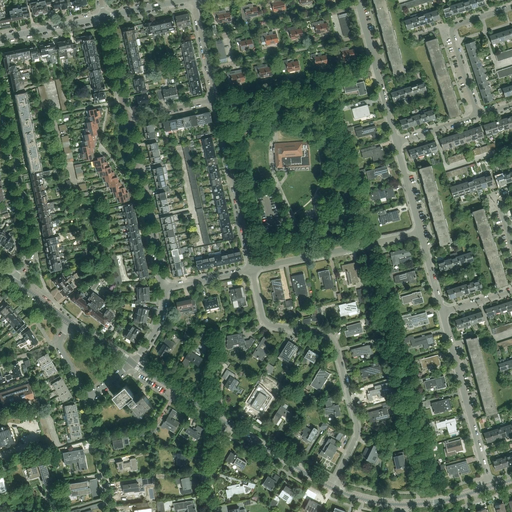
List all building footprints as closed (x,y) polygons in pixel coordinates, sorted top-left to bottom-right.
[(0,0),(0,22),(9,21),(9,17),(4,18),(2,8),(7,7),(7,5),(2,6),(1,2),(3,2),(3,0),(4,0),(0,0)] [(34,0),(35,3),(29,4),(30,8),(32,8),(33,16),(40,15),(37,0),(34,0)] [(47,0),(44,0),(44,1),(40,2),(39,0),(37,0),(40,15),(47,14),(45,5),(48,5),(47,0)] [(54,12),(61,11),(58,0),(47,0),(48,5),(51,4),(51,5),(53,4),(54,6),(53,6),(53,9),(54,9),(54,12)] [(58,0),(61,11),(68,9),(67,6),(71,5),(70,2),(70,3),(69,0),(67,0),(67,1),(66,1),(65,0),(58,0)] [(286,9),(284,1),(281,1),(280,0),(270,0),(268,1),(268,4),(272,3),(274,12),(286,9)] [(373,0),(379,19),(390,16),(385,0),(373,0)] [(469,0),(468,0),(463,2),(466,11),(468,11),(468,10),(472,9),(473,9),(469,0)] [(479,7),(476,0),(469,0),(473,9),(474,9),(475,8),(479,6),(479,7)] [(15,8),(14,8),(17,20),(23,18),(21,9),(17,9),(17,8),(16,2),(14,2),(15,8)] [(463,2),(456,4),(459,13),(461,14),(461,12),(465,11),(466,11),(463,2)] [(21,4),(20,5),(21,9),(23,18),(30,17),(27,6),(22,7),(21,4)] [(250,5),(248,6),(248,5),(240,7),(241,10),(245,9),(247,18),(258,15),(257,7),(253,7),(253,4),(250,4),(250,5)] [(456,4),(450,6),(452,15),(455,16),(455,14),(459,13),(456,4)] [(448,16),(452,15),(450,6),(443,8),(446,18),(448,18),(448,16)] [(17,20),(14,8),(12,9),(12,10),(9,11),(11,21),(17,20)] [(434,21),(436,21),(436,20),(441,19),(438,10),(431,12),(434,21)] [(220,22),(220,23),(234,20),(233,17),(230,17),(229,12),(220,14),(219,11),(214,12),(215,16),(218,15),(219,18),(216,18),(217,23),(220,22)] [(429,22),(434,21),(431,12),(424,14),(427,23),(429,24),(429,22)] [(182,16),(185,29),(187,29),(186,26),(191,25),(189,14),(182,16)] [(417,14),(410,17),(411,18),(414,27),(414,28),(416,28),(416,27),(421,25),(418,16),(417,14)] [(423,25),(427,23),(424,14),(418,16),(421,25),(423,26),(423,25)] [(176,17),(177,20),(178,26),(178,28),(183,27),(184,30),(185,29),(182,16),(176,17)] [(395,34),(390,16),(379,19),(384,37),(395,34)] [(173,18),(166,20),(169,31),(175,29),(175,26),(178,26),(177,20),(174,21),(173,18)] [(409,29),(414,27),(411,18),(404,21),(407,30),(409,30),(409,29)] [(164,32),(169,31),(166,20),(160,21),(163,36),(165,35),(164,32)] [(317,34),(329,32),(327,23),(324,24),(323,20),(311,23),(312,27),(315,26),(317,34)] [(160,21),(153,23),(156,34),(156,33),(161,32),(162,36),(163,36),(160,21)] [(157,38),(156,34),(153,23),(152,23),(152,22),(146,24),(145,25),(146,29),(148,29),(149,34),(153,33),(153,35),(154,34),(155,38),(157,38)] [(290,32),(292,40),(303,37),(302,29),(297,30),(296,29),(295,26),(286,28),(287,32),(290,32)] [(125,35),(136,33),(135,27),(131,28),(131,27),(126,28),(123,29),(125,35)] [(503,32),(505,40),(509,39),(510,40),(511,39),(511,38),(509,30),(503,32)] [(266,41),(267,45),(278,43),(276,34),(273,35),(272,31),(261,34),(262,37),(260,38),(261,42),(266,41)] [(496,34),(499,42),(503,41),(503,42),(506,41),(505,40),(503,32),(496,34)] [(126,42),(136,40),(137,40),(136,33),(125,35),(126,42)] [(400,53),(395,34),(384,37),(389,56),(400,53)] [(492,44),(496,43),(496,44),(499,44),(499,42),(496,34),(489,36),(492,44)] [(82,41),(83,44),(94,42),(94,41),(93,36),(92,36),(92,35),(75,38),(76,42),(82,41)] [(242,50),(253,48),(251,39),(241,42),(240,38),(236,39),(237,43),(240,42),(242,50)] [(437,38),(426,42),(432,61),(443,57),(440,49),(441,49),(440,47),(439,47),(437,38)] [(71,39),(64,41),(65,44),(64,44),(66,52),(70,52),(71,55),(74,55),(75,55),(75,52),(76,52),(76,50),(76,48),(75,46),(75,44),(72,45),(71,39)] [(126,42),(127,49),(137,46),(136,40),(126,42)] [(58,46),(57,46),(58,52),(58,53),(59,57),(67,56),(66,52),(64,44),(65,44),(64,41),(57,42),(58,46)] [(193,47),(191,41),(181,43),(182,47),(180,48),(180,50),(193,47)] [(467,51),(477,48),(476,48),(475,44),(476,44),(475,41),(465,44),(467,51)] [(83,44),(85,51),(92,49),(91,49),(93,48),(93,49),(94,49),(94,48),(95,48),(94,42),(83,44)] [(53,43),(46,44),(49,60),(52,59),(51,55),(55,54),(55,52),(58,52),(57,46),(54,47),(53,43)] [(40,49),(37,50),(38,56),(40,55),(40,56),(41,55),(42,57),(46,56),(47,60),(49,60),(46,44),(39,46),(40,49)] [(35,46),(29,48),(32,62),(33,61),(33,60),(38,59),(40,58),(40,56),(40,55),(38,56),(37,50),(36,50),(35,46)] [(139,53),(137,46),(127,49),(129,55),(139,53)] [(194,54),(193,47),(180,50),(180,52),(183,52),(184,56),(194,54)] [(343,48),(338,49),(339,53),(342,52),(344,60),(356,58),(354,49),(349,50),(348,47),(343,48)] [(23,59),(23,60),(27,59),(26,58),(30,57),(28,48),(21,49),(23,59)] [(85,51),(86,57),(97,55),(95,48),(94,48),(94,49),(93,49),(93,48),(91,49),(92,49),(85,51)] [(470,58),(479,54),(478,55),(477,51),(478,50),(477,48),(467,51),(470,58)] [(20,59),(23,59),(21,49),(15,51),(17,60),(17,61),(20,61),(20,59)] [(8,52),(10,61),(10,62),(14,62),(14,61),(17,60),(15,51),(8,52)] [(9,67),(9,66),(8,62),(10,61),(8,52),(2,53),(5,68),(9,67)] [(130,62),(140,59),(139,53),(129,55),(130,62)] [(316,66),(328,63),(326,55),(321,56),(321,53),(318,53),(318,57),(315,58),(314,54),(310,55),(311,59),(315,58),(316,66)] [(405,73),(400,53),(389,56),(394,76),(402,74),(402,75),(404,74),(404,73),(405,73)] [(196,60),(194,54),(184,56),(185,61),(182,61),(183,63),(196,60)] [(472,64),(480,61),(479,58),(480,57),(479,54),(470,58),(472,64)] [(98,61),(97,55),(86,57),(87,64),(98,61)] [(445,65),(443,57),(432,61),(438,80),(449,76),(446,68),(447,68),(446,65),(445,65)] [(132,68),(142,66),(140,59),(130,62),(132,68)] [(196,60),(183,63),(183,65),(186,64),(187,69),(197,67),(196,60)] [(289,72),(300,69),(298,61),(288,63),(287,60),(283,61),(283,64),(282,64),(283,66),(284,68),(285,69),(287,69),(288,68),(289,72)] [(100,68),(98,61),(87,64),(88,67),(87,67),(87,68),(84,69),(84,71),(100,68)] [(482,64),(481,61),(480,61),(472,64),(474,71),(482,68),(481,64),(482,64)] [(261,78),(272,75),(270,67),(268,67),(267,64),(255,67),(256,70),(259,70),(261,78)] [(5,68),(6,73),(10,73),(18,71),(17,71),(19,71),(22,70),(22,69),(17,69),(15,69),(15,65),(9,66),(9,67),(5,68)] [(138,74),(138,76),(144,75),(142,66),(132,68),(133,74),(138,74)] [(197,67),(187,69),(188,74),(185,74),(186,76),(199,73),(197,67)] [(485,70),(484,68),(484,67),(482,68),(474,71),(476,77),(486,74),(485,74),(483,71),(485,70)] [(90,71),(91,78),(101,76),(100,69),(90,71)] [(10,73),(12,87),(13,91),(23,88),(22,85),(24,85),(28,84),(27,79),(23,80),(21,80),(20,77),(31,75),(31,72),(22,74),(20,74),(19,71),(17,71),(18,71),(10,73),(6,73),(6,74),(10,73)] [(232,84),(244,81),(242,73),(237,74),(236,71),(227,73),(227,76),(230,76),(232,84)] [(200,80),(199,73),(186,76),(186,78),(189,77),(190,82),(200,80)] [(476,77),(478,84),(488,81),(488,80),(487,81),(485,77),(487,77),(486,74),(476,77)] [(134,79),(136,86),(145,84),(144,75),(138,76),(139,78),(134,79)] [(91,78),(93,84),(102,82),(101,76),(91,78)] [(451,84),(449,76),(438,80),(444,98),(455,95),(452,87),(453,87),(452,84),(451,84)] [(202,86),(200,80),(190,82),(191,87),(188,87),(189,89),(202,86)] [(478,84),(480,91),(490,87),(489,87),(488,84),(489,84),(488,81),(478,84)] [(93,84),(95,94),(101,93),(100,90),(104,89),(102,82),(93,84)] [(360,95),(367,93),(364,82),(356,84),(357,84),(344,87),(346,93),(358,91),(360,95)] [(424,82),(418,84),(421,93),(425,92),(426,93),(427,91),(424,82)] [(141,91),(141,94),(147,93),(145,84),(136,86),(137,92),(141,91)] [(418,84),(411,86),(414,96),(414,95),(418,94),(419,95),(421,93),(418,84)] [(203,93),(202,86),(189,89),(189,91),(192,90),(193,95),(203,93)] [(411,86),(404,88),(407,97),(412,96),(412,97),(414,96),(411,86)] [(480,91),(483,97),(492,94),(491,94),(490,90),(491,90),(490,87),(480,91)] [(505,97),(511,95),(509,87),(505,88),(505,87),(502,88),(505,97)] [(169,89),(170,90),(172,100),(178,98),(176,88),(172,89),(172,88),(169,89)] [(404,88),(398,91),(401,99),(405,98),(406,99),(408,98),(407,97),(404,88)] [(165,101),(172,100),(170,90),(166,90),(166,89),(156,91),(158,100),(165,99),(165,101)] [(401,100),(401,99),(398,91),(393,92),(391,93),(394,102),(398,100),(399,101),(401,100)] [(25,92),(14,95),(18,114),(29,112),(25,92)] [(103,92),(101,93),(95,94),(94,94),(95,100),(93,101),(94,104),(99,103),(99,100),(105,99),(105,98),(105,95),(104,95),(103,92)] [(137,98),(139,105),(150,103),(149,99),(152,98),(151,95),(149,95),(148,92),(147,93),(141,94),(142,97),(137,98)] [(485,104),(493,101),(492,97),(493,97),(492,94),(483,97),(485,104)] [(457,103),(455,95),(444,98),(450,118),(461,114),(458,105),(459,105),(458,102),(457,103)] [(355,120),(370,116),(367,106),(361,108),(360,107),(352,109),(355,120)] [(89,110),(90,116),(92,116),(92,118),(100,116),(101,116),(102,112),(101,110),(96,111),(95,109),(89,110)] [(419,112),(420,114),(423,123),(429,121),(426,112),(426,110),(419,112)] [(429,121),(436,119),(433,110),(426,112),(429,121)] [(18,114),(22,134),(33,132),(29,112),(18,114)] [(210,112),(203,113),(206,123),(212,122),(210,112)] [(197,115),(199,125),(206,123),(203,113),(197,115)] [(416,125),(423,123),(420,114),(413,116),(416,125)] [(190,116),(192,126),(199,125),(197,115),(190,116)] [(101,118),(100,116),(92,118),(92,116),(90,116),(88,117),(89,122),(91,122),(91,124),(99,123),(100,122),(101,118)] [(183,118),(186,128),(192,126),(190,116),(183,118)] [(413,116),(407,118),(410,127),(416,125),(413,116)] [(177,119),(179,129),(186,128),(183,118),(177,119)] [(403,129),(410,127),(407,118),(400,120),(403,129)] [(501,120),(505,131),(505,133),(507,132),(507,130),(510,129),(507,118),(501,120)] [(177,119),(170,121),(172,131),(179,129),(177,119)] [(495,122),(499,133),(499,135),(502,134),(501,132),(505,131),(501,120),(495,122)] [(164,122),(166,132),(172,131),(170,121),(164,122)] [(99,124),(99,123),(91,124),(91,122),(89,122),(87,123),(88,128),(90,128),(90,130),(98,129),(99,128),(99,124)] [(489,123),(493,135),(494,136),(496,136),(495,134),(499,133),(495,122),(489,123)] [(490,136),(493,135),(489,123),(484,125),(488,138),(490,138),(490,136)] [(144,126),(145,133),(155,131),(154,124),(144,126)] [(373,138),(378,136),(375,126),(363,130),(362,127),(355,128),(357,133),(357,134),(358,140),(373,136),(373,138)] [(475,128),(478,139),(479,141),(481,140),(481,138),(484,137),(481,126),(475,128)] [(89,136),(97,135),(98,131),(98,129),(90,130),(90,128),(88,128),(85,129),(87,134),(88,134),(89,136)] [(475,140),(478,139),(475,128),(469,130),(472,141),(473,143),(475,142),(475,140)] [(463,132),(467,143),(467,145),(470,144),(469,142),(472,141),(469,130),(463,132)] [(149,139),(150,141),(158,139),(158,137),(156,137),(155,131),(145,133),(146,139),(149,139)] [(33,132),(22,134),(26,153),(37,151),(33,132)] [(457,134),(461,145),(461,147),(464,146),(463,144),(467,143),(463,132),(457,134)] [(88,142),(95,141),(96,141),(97,137),(97,135),(89,136),(88,134),(87,134),(84,135),(85,140),(87,140),(88,142)] [(452,136),(455,147),(456,148),(458,148),(458,146),(461,145),(457,134),(452,136)] [(446,137),(449,149),(450,150),(452,149),(452,148),(455,147),(452,136),(446,137)] [(202,139),(204,146),(213,144),(212,137),(202,139)] [(440,139),(444,152),(447,151),(446,150),(449,149),(446,137),(440,139)] [(148,145),(149,151),(159,149),(158,143),(159,142),(158,139),(150,141),(150,144),(148,145)] [(96,143),(95,141),(88,142),(87,140),(85,140),(83,141),(84,146),(86,146),(87,149),(94,147),(95,147),(96,143)] [(308,141),(278,143),(275,144),(276,168),(288,167),(310,166),(308,141)] [(435,142),(429,144),(432,153),(438,150),(435,142)] [(215,150),(213,144),(204,146),(205,152),(215,150)] [(429,144),(422,146),(425,155),(432,153),(429,144)] [(95,149),(94,147),(87,149),(86,146),(84,146),(82,147),(83,153),(85,152),(85,155),(93,153),(94,153),(95,149)] [(422,146),(415,148),(418,157),(425,155),(422,146)] [(376,160),(384,158),(381,147),(376,148),(376,149),(368,151),(368,148),(361,150),(362,154),(363,159),(375,155),(376,160)] [(411,159),(418,157),(415,148),(409,150),(411,159)] [(160,155),(159,149),(149,151),(150,157),(160,155)] [(216,157),(215,150),(205,152),(207,159),(216,157)] [(37,151),(26,153),(30,173),(41,171),(37,151)] [(95,159),(93,153),(85,155),(85,152),(83,153),(81,153),(82,159),(86,158),(87,161),(95,159)] [(162,161),(160,155),(150,157),(152,164),(155,163),(155,166),(164,164),(163,161),(162,161)] [(98,164),(106,162),(105,160),(103,157),(97,158),(97,161),(93,161),(94,167),(97,167),(98,166),(98,164)] [(218,164),(216,157),(207,159),(208,166),(218,164)] [(107,162),(106,162),(98,164),(98,166),(97,167),(98,172),(100,172),(102,172),(102,169),(109,167),(109,165),(107,162)] [(164,167),(164,164),(155,166),(156,168),(153,169),(154,176),(164,174),(163,167),(164,167)] [(219,171),(218,164),(208,166),(210,173),(219,171)] [(425,189),(436,186),(431,166),(420,169),(425,189)] [(110,167),(109,167),(102,169),(102,172),(100,172),(102,177),(104,177),(106,177),(105,174),(113,172),(113,170),(110,167)] [(368,180),(370,179),(378,177),(377,175),(382,174),(383,178),(390,177),(387,168),(385,169),(384,167),(368,171),(366,172),(368,180)] [(30,174),(36,204),(37,204),(37,205),(48,203),(42,175),(44,174),(45,175),(49,174),(49,171),(30,174)] [(210,173),(211,179),(221,177),(219,171),(210,173)] [(114,172),(113,172),(105,174),(106,177),(104,177),(105,182),(108,182),(109,182),(109,179),(117,178),(116,175),(114,172)] [(484,175),(488,187),(494,186),(490,172),(487,173),(488,174),(487,174),(487,173),(486,173),(486,174),(485,174),(484,175)] [(506,184),(511,181),(511,178),(510,172),(509,172),(510,173),(506,174),(506,173),(503,174),(506,184)] [(154,176),(156,182),(166,180),(168,180),(167,173),(164,174),(154,176)] [(482,177),(479,178),(483,189),(488,187),(484,175),(484,174),(482,175),(482,177)] [(500,186),(506,184),(503,174),(503,175),(500,176),(499,175),(496,176),(500,186)] [(477,191),(483,189),(479,178),(478,176),(476,177),(477,179),(473,180),(477,191)] [(113,184),(120,183),(120,180),(118,177),(117,178),(109,179),(109,182),(108,182),(109,188),(111,187),(113,187),(113,184)] [(221,177),(211,179),(213,186),(222,184),(221,177)] [(477,191),(473,180),(472,178),(470,179),(471,181),(467,182),(471,193),(477,191)] [(161,191),(169,189),(169,186),(167,187),(166,180),(156,182),(157,189),(160,189),(161,191)] [(465,183),(462,184),(465,195),(471,193),(467,182),(467,180),(464,181),(465,183)] [(116,189),(124,188),(123,185),(121,182),(120,183),(113,184),(113,187),(111,187),(113,192),(114,192),(116,192),(116,189)] [(460,196),(465,195),(462,184),(461,182),(458,183),(459,184),(456,186),(460,196)] [(454,198),(460,196),(456,186),(455,183),(453,184),(453,186),(450,187),(454,198)] [(214,190),(214,193),(224,191),(222,184),(213,186),(213,187),(210,187),(210,191),(214,190)] [(441,204),(436,186),(425,189),(430,208),(441,204)] [(125,187),(124,188),(116,189),(116,192),(114,192),(116,198),(118,197),(120,197),(119,194),(127,193),(127,191),(125,187)] [(386,199),(395,197),(393,188),(386,190),(385,189),(373,192),(374,194),(371,195),(372,201),(375,200),(375,201),(380,200),(380,199),(386,197),(386,199)] [(156,195),(157,201),(167,199),(166,192),(170,192),(169,189),(161,191),(161,193),(158,194),(156,195)] [(224,191),(214,193),(216,200),(225,198),(224,191)] [(128,192),(127,193),(119,194),(120,197),(118,197),(120,203),(126,201),(126,202),(129,201),(128,199),(131,198),(130,196),(128,192)] [(157,201),(158,208),(169,205),(168,202),(172,201),(171,198),(167,199),(157,201)] [(227,204),(225,198),(216,200),(217,206),(227,204)] [(48,203),(37,205),(38,207),(38,211),(50,209),(54,208),(53,202),(48,203)] [(121,206),(123,213),(134,210),(132,204),(121,206)] [(228,211),(227,204),(217,206),(219,213),(228,211)] [(446,223),(441,204),(430,208),(435,226),(446,223)] [(170,212),(169,205),(158,208),(160,214),(170,212)] [(38,211),(40,218),(50,215),(57,214),(51,215),(50,212),(51,212),(51,211),(54,210),(54,209),(56,209),(55,208),(50,209),(38,211)] [(473,212),(479,231),(490,227),(488,220),(487,217),(484,208),(473,212)] [(124,219),(135,217),(134,210),(123,213),(119,214),(120,216),(120,217),(124,216),(124,219)] [(387,213),(386,210),(379,212),(380,217),(382,225),(386,224),(385,223),(387,222),(387,223),(388,222),(392,221),(393,222),(400,220),(399,215),(398,216),(398,214),(399,213),(399,210),(390,213),(390,212),(387,213)] [(229,218),(228,211),(219,213),(220,220),(229,218)] [(40,218),(41,224),(58,220),(52,221),(51,218),(53,218),(52,217),(56,217),(55,215),(57,215),(57,214),(50,215),(40,218)] [(161,218),(162,225),(172,223),(171,216),(161,218)] [(124,219),(126,226),(137,223),(135,217),(124,219)] [(231,225),(229,218),(220,220),(222,227),(231,225)] [(41,224),(42,230),(59,226),(58,225),(61,224),(60,221),(58,221),(58,220),(41,224)] [(127,232),(138,230),(137,223),(126,226),(123,227),(123,228),(123,229),(126,228),(127,232)] [(162,225),(164,231),(174,229),(172,223),(162,225)] [(452,243),(446,223),(435,226),(440,246),(448,244),(449,245),(451,244),(450,243),(452,243)] [(232,232),(231,225),(222,227),(223,233),(232,232)] [(0,239),(4,233),(8,227),(6,226),(3,230),(4,231),(3,232),(0,230),(0,239)] [(59,226),(42,230),(43,236),(55,234),(54,230),(55,230),(55,229),(58,229),(58,228),(59,227),(59,226)] [(493,236),(490,227),(479,231),(485,250),(496,246),(494,239),(494,238),(493,235),(493,236)] [(164,231),(165,238),(175,236),(174,229),(164,231)] [(129,239),(139,236),(138,230),(127,232),(129,239)] [(10,236),(3,246),(12,253),(15,249),(13,240),(11,239),(12,238),(11,237),(12,236),(11,232),(10,233),(10,236)] [(223,233),(225,240),(234,238),(232,232),(223,233)] [(0,239),(0,243),(3,246),(10,236),(4,233),(0,239)] [(178,235),(175,236),(165,238),(167,244),(179,242),(178,235)] [(45,247),(56,244),(55,240),(63,239),(62,236),(44,240),(45,247)] [(139,236),(129,239),(130,245),(141,243),(139,236)] [(167,244),(168,251),(178,249),(181,248),(179,242),(167,244)] [(131,248),(132,252),(142,249),(141,243),(130,245),(124,247),(124,249),(128,248),(128,249),(131,248)] [(47,253),(57,251),(57,250),(63,249),(63,248),(61,248),(61,247),(59,247),(58,249),(57,249),(56,244),(45,247),(47,253)] [(499,254),(496,246),(485,250),(491,269),(502,265),(500,257),(499,254)] [(142,249),(132,252),(132,254),(134,254),(135,258),(144,256),(142,249)] [(170,257),(179,255),(178,249),(168,251),(170,257)] [(409,255),(410,255),(409,249),(390,253),(392,259),(403,257),(405,262),(411,260),(409,255)] [(57,251),(47,253),(48,259),(59,257),(59,256),(64,255),(64,254),(62,254),(62,253),(60,253),(59,255),(58,255),(57,251)] [(240,251),(234,252),(236,262),(242,260),(240,251)] [(234,252),(228,253),(230,263),(236,262),(234,252)] [(473,263),(474,261),(471,252),(465,254),(467,263),(472,262),(473,263)] [(228,253),(221,255),(223,265),(230,263),(228,253)] [(459,267),(461,266),(458,256),(458,257),(457,253),(450,255),(451,259),(452,258),(454,268),(459,266),(459,267)] [(467,263),(465,254),(458,256),(461,266),(461,265),(465,264),(466,265),(467,263)] [(170,257),(171,264),(181,262),(179,255),(170,257)] [(221,255),(215,256),(217,266),(223,265),(221,255)] [(136,261),(136,264),(145,262),(144,256),(135,258),(133,258),(134,261),(136,261)] [(215,256),(208,258),(210,267),(217,266),(215,256)] [(59,257),(48,259),(49,265),(60,263),(60,262),(63,262),(66,261),(66,260),(64,260),(63,259),(61,260),(60,261),(59,257)] [(195,258),(196,260),(198,270),(204,269),(202,259),(201,257),(195,258)] [(208,258),(202,259),(204,269),(210,267),(208,258)] [(452,258),(451,259),(445,261),(448,270),(452,268),(453,269),(454,268),(452,258)] [(171,264),(172,270),(182,268),(185,268),(184,261),(181,262),(171,264)] [(446,271),(448,270),(445,261),(438,263),(441,272),(445,270),(446,271)] [(60,263),(49,265),(50,272),(56,270),(68,268),(68,265),(64,266),(63,262),(60,262),(60,263)] [(134,265),(136,271),(147,269),(145,262),(136,264),(134,265)] [(355,270),(356,269),(354,262),(341,265),(343,272),(346,272),(349,284),(358,282),(355,270)] [(505,273),(502,265),(491,269),(497,288),(508,284),(506,276),(506,275),(505,273)] [(394,269),(391,267),(384,269),(386,280),(393,278),(392,273),(398,272),(397,270),(394,270),(394,269)] [(174,277),(184,275),(182,268),(172,270),(174,277)] [(148,276),(147,269),(136,271),(137,274),(138,274),(139,278),(148,276)] [(332,275),(330,276),(329,270),(318,272),(322,291),(335,288),(332,275)] [(415,271),(396,276),(394,277),(395,283),(398,283),(409,280),(410,284),(417,282),(416,278),(417,277),(415,271)] [(72,276),(57,288),(63,297),(66,295),(66,294),(72,289),(72,288),(74,287),(74,286),(72,283),(71,283),(70,284),(68,282),(72,280),(74,278),(73,278),(75,277),(76,279),(80,276),(77,272),(72,276)] [(308,297),(308,293),(303,274),(291,276),(295,296),(298,295),(299,296),(303,295),(302,294),(303,294),(304,298),(308,297)] [(52,281),(57,288),(72,276),(71,275),(69,276),(65,279),(62,275),(57,279),(57,278),(56,279),(55,279),(52,281)] [(274,301),(286,298),(281,279),(271,281),(274,292),(272,293),(274,301)] [(483,289),(480,280),(474,282),(476,291),(477,291),(480,290),(481,290),(483,289)] [(100,283),(97,281),(91,288),(94,291),(100,283)] [(475,293),(476,291),(474,282),(467,284),(470,293),(474,292),(475,293)] [(145,287),(144,284),(137,284),(133,284),(133,288),(137,288),(137,294),(149,294),(148,287),(145,287)] [(468,295),(470,293),(467,284),(460,286),(463,295),(467,294),(468,295)] [(462,297),(463,295),(460,286),(454,288),(457,298),(457,297),(461,296),(462,297)] [(230,290),(231,293),(233,301),(237,300),(239,307),(247,305),(245,296),(243,297),(241,287),(230,290)] [(455,299),(457,298),(454,288),(447,291),(450,300),(454,298),(455,299)] [(111,305),(107,310),(103,315),(98,310),(105,302),(93,293),(91,294),(87,291),(84,294),(89,298),(88,299),(91,302),(90,303),(88,302),(88,303),(81,298),(84,295),(81,293),(80,294),(78,293),(77,294),(76,294),(75,296),(74,295),(70,300),(83,310),(84,309),(86,310),(85,311),(84,313),(86,315),(88,315),(89,314),(90,314),(91,315),(91,316),(103,325),(106,321),(109,323),(115,314),(112,311),(114,308),(111,305)] [(414,306),(424,303),(422,297),(421,292),(402,297),(404,305),(413,302),(414,306)] [(149,300),(149,294),(137,294),(138,301),(137,304),(145,305),(145,301),(149,300)] [(366,302),(365,295),(358,296),(360,303),(366,302)] [(204,300),(207,312),(211,311),(210,309),(217,307),(218,310),(220,309),(217,297),(213,298),(214,300),(208,301),(208,299),(204,300)] [(179,314),(193,311),(194,313),(197,312),(195,304),(196,304),(195,301),(191,301),(191,300),(177,303),(179,314)] [(0,313),(0,314),(9,306),(5,302),(3,303),(2,304),(0,305),(0,313)] [(341,317),(358,313),(355,302),(346,305),(346,304),(338,306),(341,317)] [(500,312),(500,315),(503,314),(502,311),(506,310),(507,310),(505,303),(498,305),(500,312)] [(144,309),(145,305),(137,304),(137,308),(135,314),(147,317),(148,310),(144,309)] [(498,305),(492,307),(494,314),(493,314),(494,317),(496,316),(495,313),(500,312),(498,305)] [(2,322),(5,319),(13,311),(9,306),(0,314),(4,318),(3,319),(2,318),(0,320),(2,322)] [(489,316),(493,314),(494,314),(492,307),(485,309),(487,316),(488,319),(490,318),(489,316)] [(6,326),(9,324),(17,316),(13,311),(5,319),(8,323),(6,323),(4,325),(6,326)] [(479,312),(475,314),(478,323),(484,321),(482,312),(480,311),(479,312)] [(412,319),(411,317),(410,314),(397,317),(398,321),(401,320),(402,324),(408,323),(409,329),(414,328),(413,324),(420,322),(421,326),(429,324),(426,313),(418,315),(418,317),(412,319)] [(145,323),(147,317),(135,314),(134,320),(132,323),(139,326),(142,322),(145,323)] [(473,315),(468,316),(471,325),(478,323),(475,314),(473,314),(473,315)] [(318,315),(312,316),(313,318),(302,320),(303,324),(311,325),(310,322),(313,321),(314,322),(319,321),(318,315)] [(10,331),(13,328),(21,321),(17,316),(9,324),(13,327),(12,328),(10,327),(8,329),(10,331)] [(466,317),(462,318),(464,327),(471,325),(468,316),(466,316),(466,317)] [(458,329),(464,327),(462,318),(460,318),(460,319),(455,320),(458,329)] [(21,321),(13,328),(16,331),(12,335),(13,336),(18,333),(21,330),(23,329),(24,327),(26,326),(21,321)] [(138,329),(139,326),(132,323),(127,331),(137,337),(141,331),(138,329)] [(346,337),(363,333),(361,324),(347,328),(348,331),(345,332),(346,337)] [(20,340),(17,343),(18,344),(22,343),(34,335),(33,335),(32,334),(33,334),(32,333),(31,333),(32,332),(31,330),(30,330),(29,329),(27,330),(24,332),(21,334),(21,335),(22,335),(24,339),(21,341),(20,340)] [(134,342),(137,337),(127,331),(124,336),(127,338),(125,340),(129,343),(131,341),(134,342)] [(249,349),(252,343),(248,340),(245,341),(243,333),(226,337),(227,340),(226,341),(227,344),(226,345),(227,350),(232,349),(232,348),(245,345),(246,349),(249,349)] [(415,339),(410,340),(412,347),(416,346),(423,344),(425,349),(428,348),(428,347),(435,345),(432,334),(415,339)] [(22,343),(18,344),(20,347),(24,344),(25,345),(27,344),(29,347),(27,348),(29,350),(34,347),(33,345),(36,343),(38,342),(37,341),(37,340),(36,338),(35,338),(35,337),(34,337),(34,336),(34,335),(22,343)] [(262,362),(274,343),(264,337),(252,355),(262,362)] [(469,354),(481,351),(477,337),(470,339),(470,338),(465,339),(469,354)] [(175,344),(166,338),(159,348),(161,349),(158,353),(165,357),(170,349),(171,350),(175,344)] [(287,364),(297,347),(288,342),(278,358),(287,364)] [(369,346),(351,350),(353,357),(368,353),(368,355),(373,354),(371,345),(369,346)] [(198,366),(203,360),(195,355),(197,352),(192,349),(181,365),(186,368),(191,361),(198,366)] [(313,363),(318,356),(309,350),(301,362),(304,364),(307,359),(313,363)] [(485,367),(481,351),(469,354),(473,370),(485,367)] [(41,365),(50,360),(47,354),(37,360),(41,365)] [(433,368),(441,366),(438,355),(420,360),(423,371),(424,370),(423,368),(432,366),(433,368)] [(501,371),(507,368),(504,359),(503,359),(504,362),(498,364),(501,371)] [(54,366),(50,360),(41,365),(44,371),(54,366)] [(362,379),(375,375),(384,373),(381,362),(369,365),(370,368),(360,370),(362,379)] [(12,375),(11,376),(10,375),(5,376),(6,380),(13,378),(22,376),(18,363),(11,365),(14,374),(12,375)] [(274,368),(268,364),(264,370),(270,374),(274,368)] [(57,372),(54,366),(44,371),(48,377),(57,372)] [(489,382),(485,367),(473,370),(477,385),(489,382)] [(319,391),(330,374),(321,368),(310,386),(319,391)] [(230,372),(225,369),(220,377),(225,380),(230,372)] [(238,381),(233,378),(235,375),(230,372),(225,380),(227,382),(224,387),(232,391),(235,386),(237,387),(240,383),(238,382),(238,381)] [(54,391),(55,390),(65,385),(61,379),(60,379),(59,377),(59,376),(50,382),(50,383),(50,382),(52,385),(51,385),(52,385),(51,386),(54,391)] [(437,390),(447,388),(444,377),(424,382),(426,390),(433,388),(432,387),(436,386),(437,390)] [(370,393),(367,394),(369,401),(374,400),(372,396),(378,395),(379,399),(387,397),(388,396),(384,381),(374,384),(375,390),(369,391),(370,393)] [(493,397),(489,382),(477,385),(481,400),(493,397)] [(29,385),(25,386),(24,383),(8,388),(9,391),(0,394),(0,408),(0,409),(4,408),(19,403),(34,398),(29,385)] [(59,396),(68,391),(65,385),(55,390),(59,396)] [(120,391),(114,396),(122,406),(128,401),(135,410),(131,413),(136,418),(140,415),(153,405),(145,395),(141,398),(137,394),(135,396),(126,386),(120,391)] [(257,387),(250,398),(256,401),(252,407),(262,413),(266,407),(263,404),(267,397),(262,394),(264,391),(257,387)] [(72,397),(68,391),(59,396),(62,402),(72,397)] [(332,406),(331,401),(334,400),(333,397),(328,399),(328,402),(325,402),(326,407),(326,408),(324,409),(326,415),(334,413),(336,417),(341,415),(339,405),(332,406)] [(496,407),(493,397),(481,400),(485,416),(497,413),(496,407)] [(443,412),(452,409),(449,399),(431,404),(434,414),(440,413),(439,411),(443,410),(443,412)] [(389,418),(387,410),(390,409),(389,409),(395,407),(393,401),(387,403),(389,407),(367,413),(370,423),(389,418)] [(66,413),(76,411),(75,404),(65,406),(66,413)] [(287,423),(293,414),(281,407),(271,421),(277,425),(281,419),(287,423)] [(173,409),(165,423),(162,428),(162,429),(165,428),(173,432),(179,423),(172,419),(177,412),(173,409)] [(78,418),(76,411),(66,413),(67,420),(78,418)] [(79,424),(78,418),(67,420),(68,426),(79,424)] [(455,418),(436,424),(437,429),(446,426),(449,434),(457,431),(455,424),(456,424),(455,418)] [(505,423),(503,424),(506,436),(511,434),(511,428),(511,424),(506,426),(505,423)] [(80,431),(79,424),(68,426),(69,433),(80,431)] [(501,427),(497,429),(500,438),(506,436),(503,424),(500,424),(501,427)] [(185,425),(179,434),(187,439),(190,435),(198,440),(201,435),(200,435),(204,429),(198,425),(194,431),(188,427),(185,425)] [(13,439),(15,438),(12,429),(10,429),(9,427),(5,428),(4,427),(3,427),(0,427),(0,446),(5,445),(5,446),(7,446),(9,446),(10,444),(10,443),(14,442),(13,439)] [(310,444),(313,439),(314,440),(318,433),(317,432),(318,430),(314,428),(312,431),(306,427),(303,433),(304,434),(302,437),(304,439),(303,440),(307,443),(308,442),(310,444)] [(492,427),(490,428),(493,440),(500,438),(497,429),(493,430),(492,427)] [(486,443),(493,440),(490,428),(487,429),(488,432),(483,433),(486,443)] [(81,437),(80,431),(69,433),(71,439),(81,437)] [(339,432),(336,438),(340,441),(344,435),(339,432)] [(114,446),(113,446),(114,449),(115,452),(121,451),(120,447),(124,447),(124,445),(130,444),(128,435),(121,436),(122,439),(113,441),(114,444),(113,444),(114,446)] [(323,448),(320,454),(330,461),(338,448),(334,445),(336,441),(331,438),(328,443),(330,444),(327,450),(323,448)] [(456,453),(463,450),(460,440),(446,444),(448,453),(455,451),(456,453)] [(373,463),(378,452),(380,453),(382,449),(373,445),(370,450),(365,448),(361,457),(373,463)] [(80,470),(87,469),(83,450),(63,453),(65,464),(79,462),(80,470)] [(194,458),(194,453),(179,453),(179,452),(174,452),(174,457),(177,457),(177,465),(187,465),(188,457),(194,458)] [(231,462),(240,468),(243,469),(247,463),(244,461),(238,458),(239,456),(236,455),(237,454),(236,454),(235,455),(231,452),(226,461),(230,463),(231,462)] [(396,474),(407,471),(402,452),(394,454),(395,457),(394,457),(396,469),(394,469),(396,474)] [(500,455),(498,456),(502,468),(509,466),(506,456),(501,458),(500,455)] [(495,470),(502,468),(498,456),(496,456),(497,459),(492,461),(495,470)] [(133,471),(138,470),(136,458),(130,459),(131,462),(124,464),(123,461),(117,462),(119,472),(125,470),(124,468),(132,466),(133,471)] [(26,480),(39,476),(41,476),(44,485),(51,483),(49,477),(50,477),(44,459),(45,463),(41,464),(39,465),(38,466),(38,465),(23,470),(26,480)] [(455,478),(459,477),(459,476),(458,472),(460,471),(461,474),(469,472),(467,461),(447,467),(448,470),(447,470),(449,470),(450,475),(454,474),(455,477),(455,478)] [(268,476),(263,485),(271,490),(280,477),(276,474),(273,479),(270,478),(271,478),(268,476)] [(124,487),(123,487),(124,490),(125,492),(135,490),(135,492),(145,490),(144,485),(154,483),(154,476),(143,478),(143,481),(139,482),(128,484),(123,485),(124,487)] [(189,477),(181,478),(175,480),(176,484),(182,483),(184,489),(181,489),(182,494),(192,492),(192,488),(191,489),(191,487),(191,483),(192,483),(191,481),(190,481),(189,477)] [(68,484),(71,497),(90,493),(89,486),(87,486),(86,481),(82,481),(68,484)] [(228,490),(226,490),(228,497),(233,496),(233,495),(245,492),(245,493),(249,492),(250,490),(251,491),(252,488),(254,488),(256,484),(249,482),(248,486),(244,485),(243,485),(243,486),(240,486),(240,484),(227,487),(228,490)] [(292,495),(295,491),(286,486),(283,491),(280,496),(290,502),(294,497),(292,495)] [(278,502),(273,499),(269,506),(275,509),(278,502)] [(302,508),(300,511),(301,511),(317,511),(321,505),(317,503),(309,499),(306,506),(304,509),(302,508)] [(163,511),(165,511),(163,501),(157,502),(158,511),(163,511)] [(188,508),(189,511),(196,511),(194,501),(174,504),(175,511),(177,511),(177,510),(188,508)] [(138,510),(135,511),(151,511),(151,509),(149,509),(148,503),(139,504),(140,510),(139,510),(138,510)] [(505,511),(503,503),(495,506),(497,511),(505,511)]
